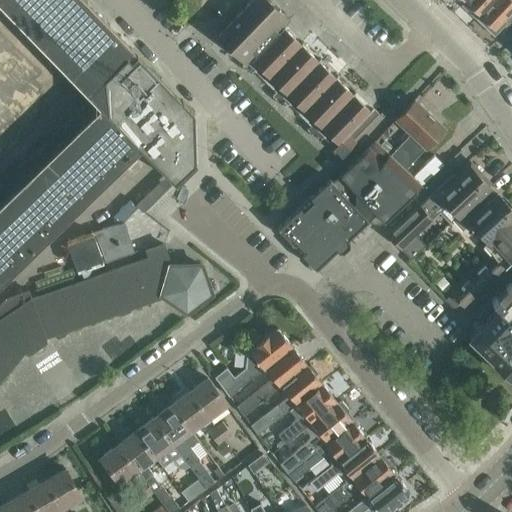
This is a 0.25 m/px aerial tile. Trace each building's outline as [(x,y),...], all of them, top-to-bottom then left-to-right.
[(28,0),(104,77),(133,49),(84,0),(28,0)] [(269,0),(253,0),(219,35),(248,63),(284,25),(290,20),(269,0)] [(466,0),(465,1),(470,6),(469,7),(469,10),(475,16),(478,16),(479,14),(480,15),(494,0),(466,0)] [(494,0),(480,15),(495,30),(511,11),(511,1),(510,0),(494,0)] [(248,63),(244,67),(251,74),(258,66),(270,76),(281,87),(273,95),(280,102),(285,107),(293,99),(308,113),(315,121),(308,128),(320,140),(327,132),(338,143),(333,148),(342,156),(356,141),(355,141),(381,114),(374,108),(371,110),(360,99),(340,79),(320,60),(302,43),(284,25),(248,63)] [(133,49),(104,77),(106,110),(142,148),(174,181),(175,182),(178,179),(196,160),(196,159),(194,111),(133,49)] [(412,133),(392,154),(407,168),(445,128),(415,100),(397,118),(412,133)] [(106,110),(0,212),(0,284),(13,272),(14,272),(15,270),(36,249),(37,250),(38,248),(59,227),(60,227),(61,226),(61,225),(82,205),(83,205),(84,204),(84,203),(94,194),(96,192),(117,171),(117,172),(119,170),(140,149),(142,148),(106,110)] [(330,178),(278,227),(278,228),(316,268),(337,249),(338,251),(343,251),(349,245),(349,240),(348,239),(368,220),(370,221),(373,223),(379,222),(384,220),(414,191),(421,185),(422,184),(407,168),(392,154),(378,140),(377,139),(333,181),(330,178)] [(453,176),(426,200),(438,214),(448,205),(458,215),(464,211),(487,189),(489,187),(482,180),(483,175),(472,163),(470,163),(456,176),(453,176)] [(167,175),(158,183),(165,190),(173,182),(167,175)] [(458,215),(453,220),(463,230),(471,222),(488,240),(511,220),(511,209),(498,195),(495,198),(487,189),(464,211),(458,215)] [(390,234),(389,235),(390,236),(412,259),(420,252),(426,247),(415,236),(432,219),(419,206),(397,228),(390,234)] [(455,289),(451,292),(466,306),(468,303),(492,281),(502,272),(511,262),(511,220),(488,240),(481,246),(490,255),(455,289)] [(125,223),(68,243),(78,271),(135,251),(125,223)] [(0,377),(25,349),(28,351),(47,340),(45,335),(140,302),(142,305),(156,300),(155,297),(163,294),(188,310),(212,293),(201,264),(172,265),(165,244),(149,250),(151,257),(32,299),(29,292),(7,300),(0,307),(0,377)] [(452,286),(444,277),(436,283),(445,293),(452,286)] [(484,323),(470,338),(488,356),(511,378),(511,279),(479,314),(477,316),(484,323)] [(227,367),(215,377),(230,396),(265,367),(292,344),(278,326),(263,338),(261,336),(250,344),(252,347),(246,352),(247,353),(246,367),(235,376),(227,367)] [(273,376),(237,405),(239,408),(243,414),(262,399),(280,385),(282,384),(307,363),(306,361),(292,344),(265,367),(273,376)] [(287,397),(252,425),(258,434),(274,422),(287,413),(290,410),(298,404),(297,403),(323,382),(314,372),(317,370),(310,363),(308,364),(307,363),(282,384),(292,397),(289,399),(287,397)] [(207,378),(189,392),(207,417),(226,403),(207,378)] [(295,420),(279,433),(286,442),(304,428),(312,421),(337,401),(337,400),(323,382),(297,403),(298,404),(290,410),(296,417),(295,420)] [(189,392),(171,405),(190,430),(207,417),(189,392)] [(298,451),(282,464),(288,472),(294,468),(293,467),(352,420),(345,411),(347,410),(348,407),(341,399),(339,399),(337,400),(337,401),(312,421),(304,428),(311,437),(310,441),(298,451)] [(171,405),(154,418),(172,443),(180,453),(189,465),(199,478),(206,488),(214,483),(197,461),(198,460),(188,447),(197,440),(190,430),(171,405)] [(154,418),(136,431),(155,456),(156,456),(163,466),(173,458),(179,467),(185,468),(189,465),(180,453),(172,443),(154,418)] [(294,468),(288,472),(294,479),(295,481),(308,470),(322,459),(327,460),(331,466),(339,459),(366,438),(352,420),(293,467),(294,468)] [(223,421),(215,427),(225,440),(233,434),(223,421)] [(215,427),(209,431),(219,445),(225,440),(215,427)] [(136,431),(119,445),(155,492),(163,503),(169,511),(174,511),(179,509),(153,474),(154,473),(146,463),(155,456),(136,431)] [(331,466),(310,482),(317,491),(338,474),(340,474),(347,482),(353,477),(353,476),(380,455),(366,438),(339,459),(331,466)] [(219,445),(218,445),(224,453),(231,448),(225,440),(219,445)] [(119,445),(100,458),(119,484),(131,475),(148,497),(155,492),(119,445)] [(264,454),(249,465),(253,471),(269,460),(264,454)] [(347,482),(315,507),(319,511),(335,511),(332,507),(360,485),(368,495),(395,474),(394,472),(396,471),(396,468),(389,459),(386,459),(385,461),(380,455),(353,476),(353,477),(347,482)] [(219,467),(214,470),(219,478),(224,474),(219,467)] [(66,470),(46,481),(62,509),(82,498),(66,470)] [(363,511),(368,508),(370,511),(391,511),(397,508),(395,505),(410,492),(395,474),(368,495),(346,511),(363,511)] [(199,478),(181,491),(189,502),(206,488),(199,478)] [(46,481),(28,491),(39,511),(63,511),(62,509),(46,481)] [(216,489),(211,493),(218,509),(219,511),(230,511),(228,508),(227,506),(216,489)] [(266,511),(252,489),(243,494),(253,511),(266,511)] [(39,511),(28,491),(9,503),(14,511),(39,511)] [(14,511),(9,503),(0,507),(0,511),(14,511)] [(169,511),(163,503),(151,511),(169,511)] [(241,511),(237,503),(228,508),(230,511),(241,511)]
